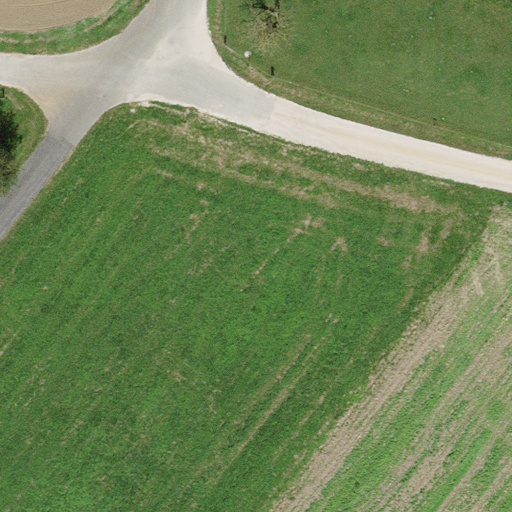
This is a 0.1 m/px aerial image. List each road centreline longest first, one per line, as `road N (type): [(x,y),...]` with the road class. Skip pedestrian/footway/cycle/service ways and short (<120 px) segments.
road 1 (track): [(511,169),(92,79),(0,69)]
road 2 (unclassified): [(0,205),(161,0)]
